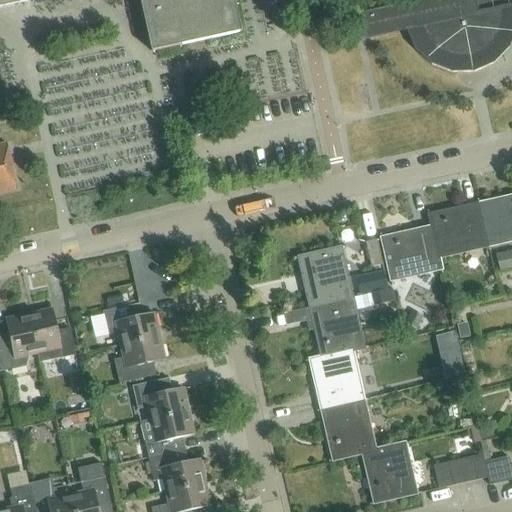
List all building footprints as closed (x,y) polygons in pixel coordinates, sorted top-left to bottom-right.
[(0,0),(0,7),(18,4),(34,0),(139,0),(151,51),(240,31),(233,0),(0,0)] [(511,0),(424,0),(360,14),(365,37),(405,29),(413,48),(429,64),(450,72),(472,71),(493,62),(508,46),(511,35),(511,0)] [(0,192),(15,189),(5,144),(0,144),(0,192)] [(511,195),(478,204),(487,244),(487,246),(510,241),(509,239),(511,237),(511,195)] [(459,250),(487,244),(478,204),(428,215),(430,226),(437,257),(460,252),(459,250)] [(439,266),(437,257),(430,226),(380,238),(390,281),(412,276),(411,273),(439,266)] [(383,266),(377,240),(365,243),(371,268),(383,266)] [(309,308),(350,298),(352,298),(346,276),(345,276),(338,248),(297,258),(309,308)] [(511,268),(511,251),(494,255),(498,272),(511,268)] [(387,290),(372,294),(375,306),(394,301),(392,290),(387,291),(387,290)] [(357,326),(350,298),(309,308),(321,358),(351,351),(363,348),(358,326),(357,326)] [(117,333),(120,346),(159,337),(154,314),(138,318),(132,319),(129,306),(102,312),(108,336),(117,333)] [(50,309),(28,314),(36,354),(38,364),(52,361),(75,356),(69,329),(55,332),(50,309)] [(8,334),(0,335),(0,357),(3,371),(26,366),(24,357),(36,354),(28,314),(5,319),(8,334)] [(159,337),(120,346),(123,358),(113,360),(119,384),(154,376),(151,363),(165,360),(159,337)] [(321,411),(360,402),(354,374),(356,373),(351,351),(321,358),(310,361),(321,411)] [(146,408),(149,421),(188,412),(183,389),(171,392),(168,379),(131,387),(137,411),(146,408)] [(361,454),(372,451),(366,423),(368,422),(363,401),(360,402),(321,411),(333,460),(361,454)] [(147,459),(184,451),(181,437),(193,434),(188,412),(149,421),(139,423),(147,459)] [(404,444),(372,451),(361,454),(373,504),(413,495),(406,466),(409,466),(404,444)] [(163,480),(165,492),(204,483),(199,461),(187,463),(184,451),(147,459),(153,482),(163,480)] [(482,455),(470,458),(476,481),(486,478),(488,486),(489,486),(484,463),(482,455)] [(511,477),(507,457),(484,463),(489,486),(511,480),(511,477)] [(470,458),(459,460),(464,483),(476,481),(470,458)] [(464,483),(459,460),(446,463),(452,486),(464,483)] [(437,490),(452,486),(446,463),(432,467),(437,490)] [(81,493),(69,496),(72,511),(111,511),(101,464),(76,470),(81,493)] [(51,480),(30,485),(36,511),(72,511),(69,496),(57,498),(55,489),(53,490),(51,480)] [(204,483),(165,492),(168,504),(151,508),(151,511),(198,511),(198,509),(209,506),(204,483)] [(36,511),(30,485),(10,489),(12,499),(8,500),(10,509),(0,511),(36,511)]
